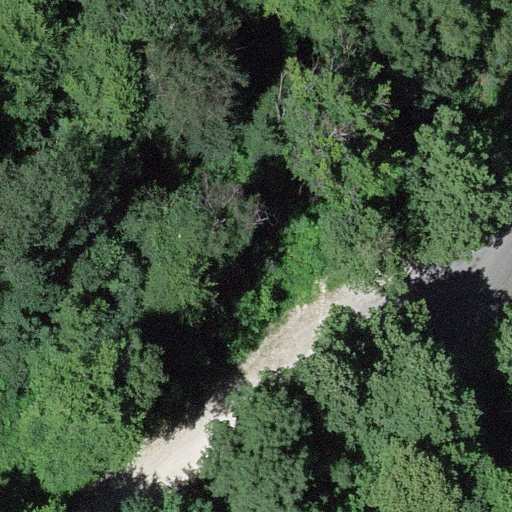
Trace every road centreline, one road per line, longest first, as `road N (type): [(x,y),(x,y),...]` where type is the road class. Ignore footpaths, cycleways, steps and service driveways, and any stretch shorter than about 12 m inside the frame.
road 1 (track): [(504,209),(151,511)]
road 2 (unclassified): [(511,202),(464,355),(486,442),(511,489)]
